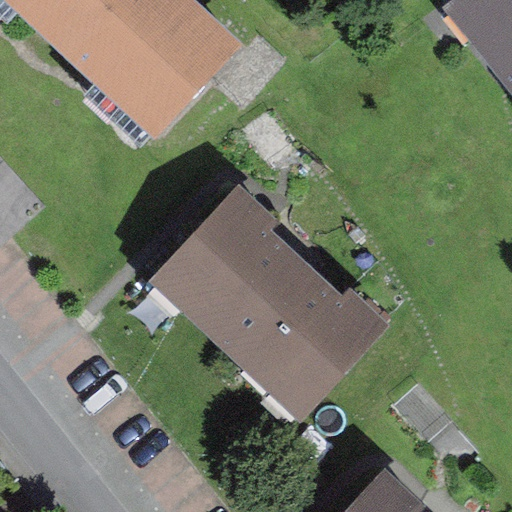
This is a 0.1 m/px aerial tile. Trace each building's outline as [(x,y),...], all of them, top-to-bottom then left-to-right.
[(10,0),(156,132),(234,46),(183,0),(181,0),(177,6),(170,0),(10,0)] [(511,0),(478,0),(442,39),(511,109),(511,0)] [(0,242),(40,206),(0,161),(0,242)] [(272,226),(236,193),(157,278),(303,413),(383,328),(346,293),(338,302),(264,234),(272,226)] [(446,511),(397,465),(352,511),(446,511)]
